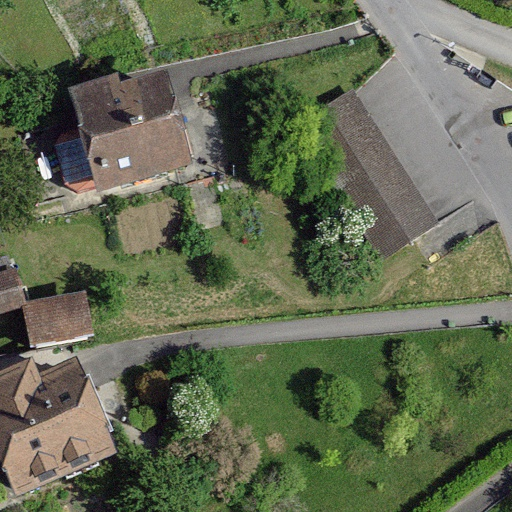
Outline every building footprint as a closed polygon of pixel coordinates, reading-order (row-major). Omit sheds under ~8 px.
[(118,81),(70,93),(96,195),(190,171),(167,82),(121,94),(118,81)] [(437,225),(352,92),(297,127),(383,260),(437,225)] [(13,274),(0,277),(0,313),(23,306),(13,274)] [(81,302),(27,309),(32,348),(86,342),(81,302)] [(31,369),(0,382),(0,455),(20,501),(113,461),(74,369),(38,385),(31,369)]
